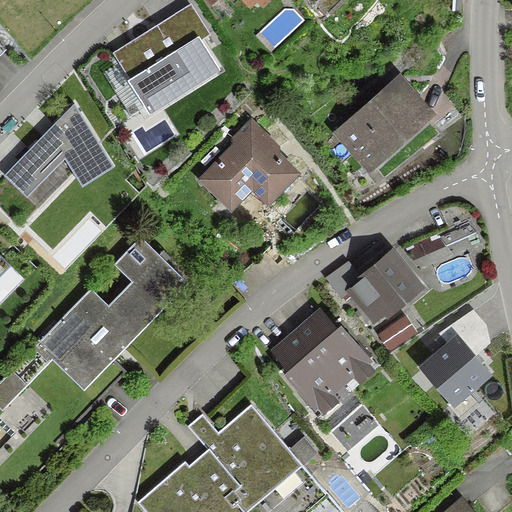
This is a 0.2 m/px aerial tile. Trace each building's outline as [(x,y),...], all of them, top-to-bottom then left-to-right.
[(206,35),(188,6),(154,27),(160,36),(118,63),(146,108),(212,66),(196,41),(206,35)] [(367,161),(419,114),(396,87),(343,135),(367,161)] [(54,145),(80,187),(112,167),(72,104),(45,131),(49,138),(26,161),(33,167),(54,145)] [(269,199),(294,173),(276,156),(276,149),(253,126),(200,180),(229,208),(253,183),(269,199)] [(50,360),(77,385),(181,278),(138,237),(114,262),(133,281),(110,305),(91,286),(0,379),(0,410),(0,411),(50,360)] [(418,288),(389,253),(358,279),(359,280),(347,290),(373,322),(385,312),(387,313),(418,288)] [(335,332),(319,313),(296,333),(339,382),(365,359),(339,329),(335,332)] [(479,326),(468,313),(439,334),(449,345),(422,368),(451,403),(485,373),(459,343),(479,326)] [(409,336),(399,323),(386,333),(396,346),(409,336)] [(339,382),(296,333),(274,352),(290,371),(286,375),(312,405),(339,382)] [(205,450),(196,458),(243,511),(322,511),(334,503),(249,405),(216,433),(200,414),(186,427),(205,450)] [(243,511),(196,458),(187,466),(183,462),(135,502),(143,511),(243,511)]
